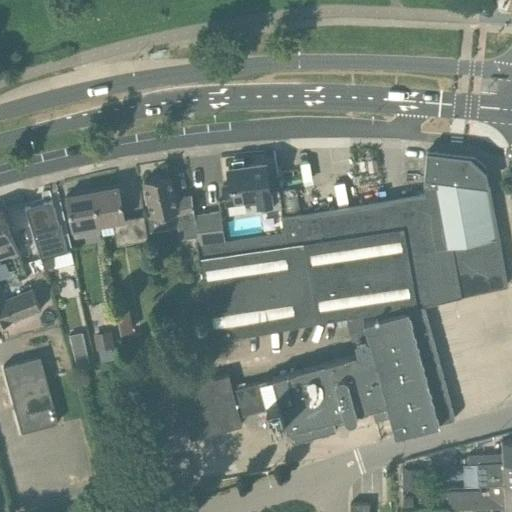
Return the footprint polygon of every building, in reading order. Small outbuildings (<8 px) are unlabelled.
[(211,340),(413,306),(433,303),(433,304),(505,285),(485,171),(485,170),(470,156),(470,157),(426,152),(423,184),(425,194),(286,217),(289,231),(225,242),(200,245),(204,259),(200,260),(211,340)] [(261,207),(271,205),(269,188),(275,188),(274,177),(276,177),(276,176),(267,177),(265,163),(228,168),(230,184),(224,185),(226,200),(244,198),(245,204),(260,202),(261,207)] [(198,237),(194,216),(191,195),(175,198),(169,175),(144,181),(152,216),(144,217),(147,233),(177,227),(180,240),(198,237)] [(148,240),(147,233),(144,217),(144,215),(124,218),(118,186),(92,191),(99,234),(101,233),(99,225),(113,223),(117,245),(148,240)] [(74,238),(99,234),(92,191),(66,196),(70,215),(72,231),(73,230),(74,238)] [(67,252),(65,243),(60,223),(59,224),(59,225),(54,226),(51,217),(55,216),(55,217),(57,216),(52,200),(29,206),(28,206),(25,207),(30,226),(41,260),(67,252)] [(29,280),(0,208),(0,325),(41,309),(32,288),(5,299),(2,291),(29,280)] [(200,245),(225,242),(220,212),(194,216),(198,237),(200,245)] [(365,321),(369,337),(356,340),(360,354),(232,389),(228,374),(177,388),(191,438),(242,424),(239,416),(268,408),(272,424),(273,424),(271,416),(281,413),(283,421),(284,421),(286,426),(290,425),(295,442),(336,431),(332,418),(344,415),(345,416),(346,417),(346,418),(348,419),(349,419),(350,419),(351,419),(352,419),(354,419),(355,418),(356,417),(356,416),(357,415),(357,414),(357,412),(357,411),(372,407),(376,420),(390,416),(395,435),(454,419),(439,364),(423,306),(365,321)] [(114,322),(115,333),(133,330),(130,308),(117,310),(119,321),(114,322)] [(186,322),(190,343),(209,340),(205,319),(186,322)] [(114,347),(111,330),(93,333),(96,350),(114,347)] [(76,364),(88,361),(86,350),(73,353),(76,364)] [(21,432),(58,422),(40,356),(39,356),(39,357),(4,367),(4,366),(3,366),(21,432)] [(467,455),(468,464),(478,465),(511,462),(511,439),(502,440),(502,453),(467,455)] [(485,485),(489,485),(489,486),(511,484),(511,462),(478,465),(479,485),(485,485)] [(421,489),(421,469),(402,469),(403,489),(421,489)] [(464,509),(464,510),(471,509),(511,506),(511,484),(489,486),(489,491),(480,491),(480,490),(448,492),(449,509),(464,509)] [(413,506),(413,497),(403,497),(403,506),(413,506)] [(369,511),(369,503),(350,503),(350,511),(369,511)]
